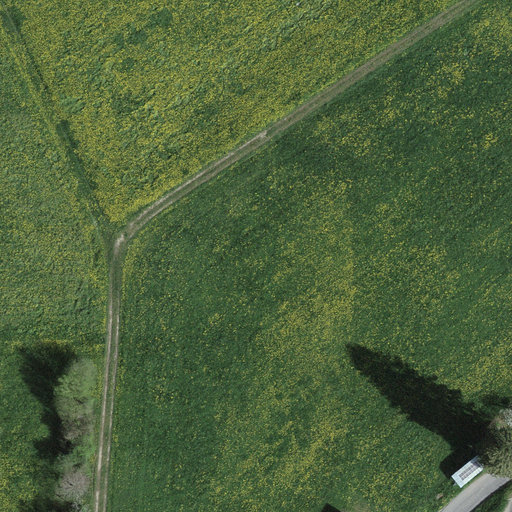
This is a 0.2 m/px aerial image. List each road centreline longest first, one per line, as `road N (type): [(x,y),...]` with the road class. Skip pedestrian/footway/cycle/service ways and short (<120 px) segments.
road 1 (track): [(110,220),(435,3)]
road 2 (track): [(110,220),(98,511)]
road 3 (track): [(10,0),(110,220)]
